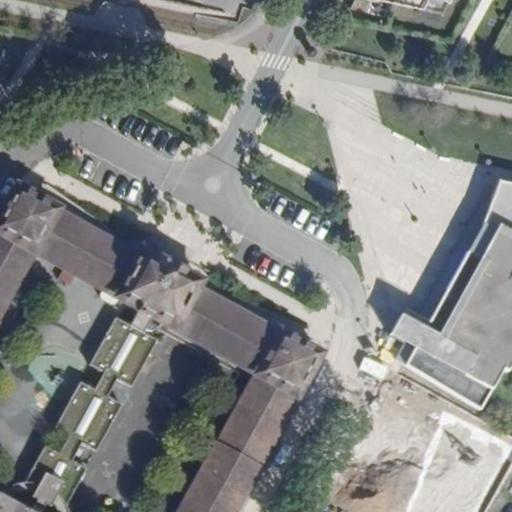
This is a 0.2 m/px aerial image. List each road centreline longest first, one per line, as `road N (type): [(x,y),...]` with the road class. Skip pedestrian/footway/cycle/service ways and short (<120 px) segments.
road 1 (residential): [(205,201),(80,132),(0,158)]
road 2 (residential): [(205,201),(308,0)]
road 3 (residential): [(357,324),(342,278),(205,201)]
